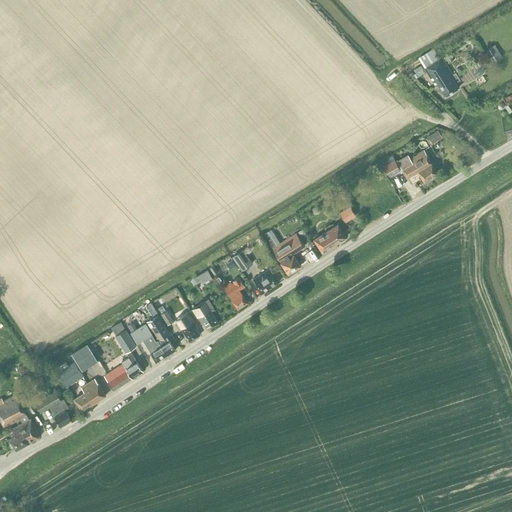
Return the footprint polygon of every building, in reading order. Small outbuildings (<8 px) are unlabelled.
[(502,57),(495,45),(486,50),(493,62),(502,57)] [(426,66),(435,61),(428,51),(420,56),(426,66)] [(424,67),(424,68),(435,85),(437,84),(444,96),(458,88),(455,83),(459,80),(455,73),(452,74),(441,57),(440,58),(435,61),(426,66),(424,67)] [(431,134),(436,142),(442,138),(438,130),(431,134)] [(423,182),(438,173),(431,163),(429,159),(424,150),(409,158),(407,155),(397,161),(401,169),(406,178),(417,171),(423,182)] [(389,162),(383,165),(390,176),(401,170),(394,159),(389,162)] [(350,206),(339,212),(344,220),(355,214),(350,206)] [(322,252),(345,237),(337,224),(314,239),(322,252)] [(296,233),(276,246),(268,232),(263,234),(280,261),(288,274),(300,266),(292,254),(304,246),(296,233)] [(253,263),(243,249),(232,256),(241,271),(253,263)] [(230,269),(236,265),(232,259),(226,263),(230,269)] [(210,268),(214,275),(218,272),(214,265),(210,268)] [(279,282),(269,268),(252,279),(261,293),(279,282)] [(213,279),(208,269),(193,278),(196,283),(201,281),(203,285),(213,279)] [(248,302),(240,291),(245,287),(238,277),(232,281),(233,283),(231,284),(230,282),(223,288),(237,309),(248,302)] [(207,330),(218,323),(204,301),(192,308),(201,324),(203,323),(207,330)] [(147,305),(151,312),(155,309),(151,302),(147,305)] [(173,321),(167,310),(161,314),(167,325),(173,321)] [(189,342),(199,335),(196,329),(197,328),(187,312),(175,319),(189,342)] [(166,336),(169,334),(157,314),(147,321),(156,336),(155,336),(158,340),(157,340),(166,355),(175,350),(169,340),(166,336)] [(111,327),(116,335),(125,329),(120,322),(111,327)] [(146,324),(131,333),(137,343),(143,340),(148,347),(147,349),(148,351),(150,351),(156,361),(166,355),(157,340),(156,341),(146,324)] [(125,329),(116,335),(115,335),(125,352),(136,346),(125,329)] [(87,343),(71,353),(77,361),(92,352),(87,344),(87,343)] [(82,370),(97,360),(92,352),(77,361),(82,370)] [(83,376),(74,362),(69,353),(63,357),(65,362),(55,368),(57,372),(56,373),(66,387),(83,376)] [(113,390),(142,371),(136,362),(131,353),(127,356),(128,357),(121,362),(123,364),(104,376),(113,390)] [(23,375),(30,370),(24,363),(17,367),(23,375)] [(82,411),(105,395),(94,379),(81,387),(84,392),(74,399),(82,411)] [(35,402),(35,403),(40,412),(49,407),(60,426),(70,420),(65,410),(68,408),(63,399),(60,400),(56,391),(47,396),(35,402)] [(0,421),(3,427),(20,418),(22,423),(14,428),(14,427),(11,429),(15,435),(10,438),(15,449),(39,436),(30,419),(29,420),(26,415),(15,394),(3,401),(1,398),(0,398),(0,421)]
